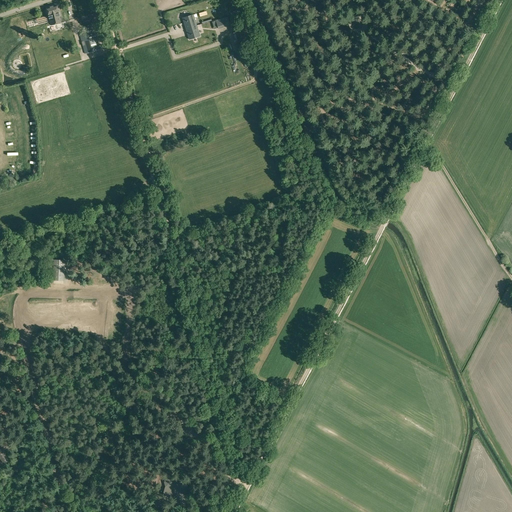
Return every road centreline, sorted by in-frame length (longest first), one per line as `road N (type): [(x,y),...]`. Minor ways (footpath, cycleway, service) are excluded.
road 1 (track): [(499,0),(381,227)]
road 2 (track): [(246,480),(169,237)]
road 3 (track): [(55,511),(93,468),(191,312)]
road 4 (track): [(0,304),(27,295),(22,322),(65,500)]
road 5 (track): [(381,227),(272,438)]
road 6 (track): [(165,220),(103,0)]
road 7 (track): [(234,459),(192,430),(105,333),(108,295)]
road 8 (track): [(0,282),(27,295),(108,295),(142,282),(172,244)]
road 9 (track): [(424,142),(511,278)]
road 10 (track): [(167,229),(73,261),(43,252)]
